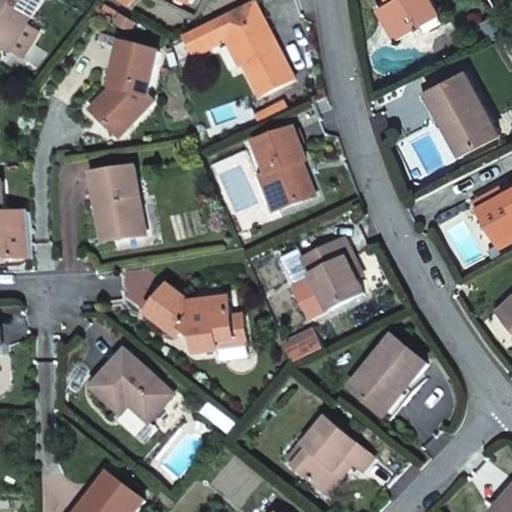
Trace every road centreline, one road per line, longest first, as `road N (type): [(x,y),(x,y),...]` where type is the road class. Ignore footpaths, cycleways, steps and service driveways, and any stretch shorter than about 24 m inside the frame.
road 1 (residential): [(332,0),(349,110),(372,181),(402,247),(502,400)]
road 2 (residential): [(405,511),(502,400)]
